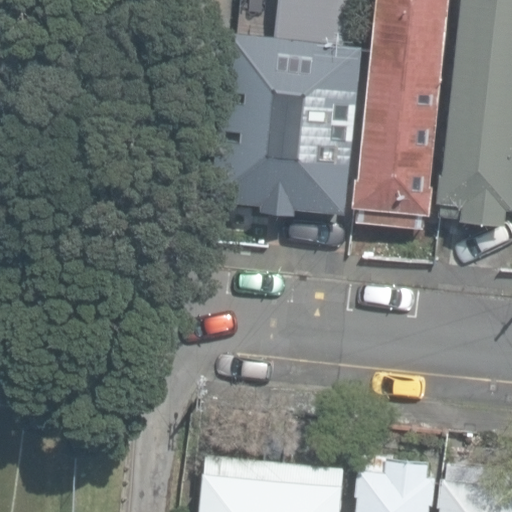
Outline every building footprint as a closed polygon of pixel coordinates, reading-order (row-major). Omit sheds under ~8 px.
[(264,209),(298,212),(299,205),(345,210),(366,24),(316,19),(314,35),(275,31),(278,0),(241,0),(238,27),(232,26),(214,196),(265,201),(264,209)] [(362,218),(427,224),(428,211),(434,212),(437,181),(432,181),(450,0),(383,0),(365,176),(360,175),(357,204),(363,205),(362,218)] [(464,217),(507,221),(508,206),(511,205),(511,0),(466,0),(448,169),(444,168),(441,199),(465,201),(464,217)] [(354,511),(427,511),(429,501),(434,501),(437,473),(430,472),(432,456),(366,449),(364,465),(360,465),(354,511)] [(343,511),(347,475),(208,463),(203,511),(343,511)] [(440,511),(511,511),(511,482),(444,475),(440,511)]
